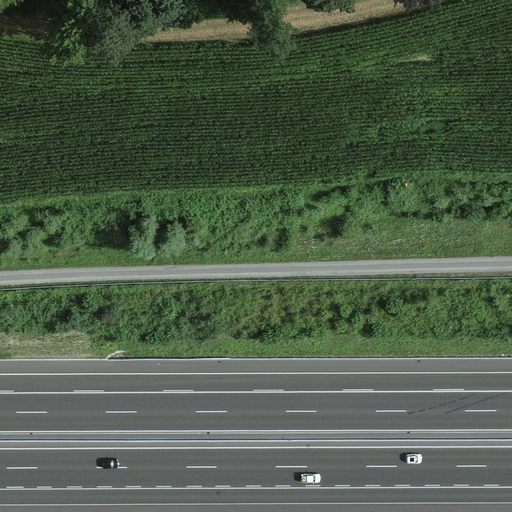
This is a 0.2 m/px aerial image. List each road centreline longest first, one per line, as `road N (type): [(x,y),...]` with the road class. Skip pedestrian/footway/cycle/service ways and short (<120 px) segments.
road 1 (track): [(511,264),(0,284)]
road 2 (motorway): [(0,469),(511,467)]
road 3 (motorway): [(495,410),(0,411)]
